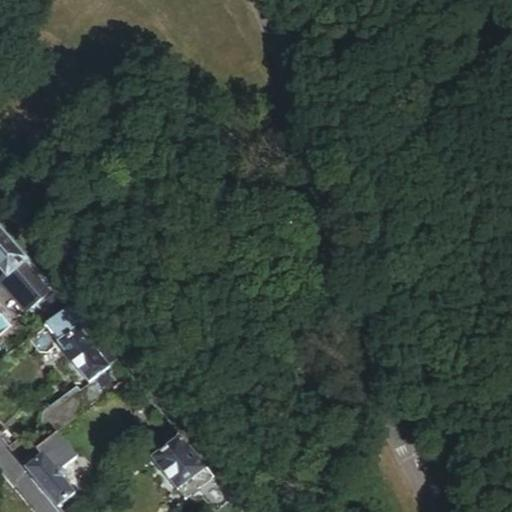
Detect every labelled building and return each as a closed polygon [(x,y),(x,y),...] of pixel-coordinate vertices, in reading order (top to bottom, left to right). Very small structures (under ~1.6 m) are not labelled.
[(7,279),(29,259),(0,227),(0,270),(5,276),(7,279)] [(0,284),(26,313),(55,286),(29,259),(7,279),(5,276),(0,280),(0,284)] [(92,380),(112,362),(119,356),(75,305),(48,328),(91,378),(92,380)] [(126,379),(135,372),(119,356),(112,362),(126,379)] [(0,398),(17,386),(0,362),(0,398)] [(126,379),(112,362),(92,380),(91,378),(82,385),(79,380),(44,407),(43,418),(57,436),(62,431),(118,386),(126,379)] [(118,386),(127,398),(145,384),(135,372),(126,379),(118,386)] [(215,511),(221,511),(236,501),(181,429),(150,453),(188,502),(201,492),(215,511)] [(66,483),(69,476),(67,469),(83,457),(62,431),(57,436),(22,466),(59,511),(77,498),(66,483)] [(244,511),(236,501),(221,511),(244,511)]
